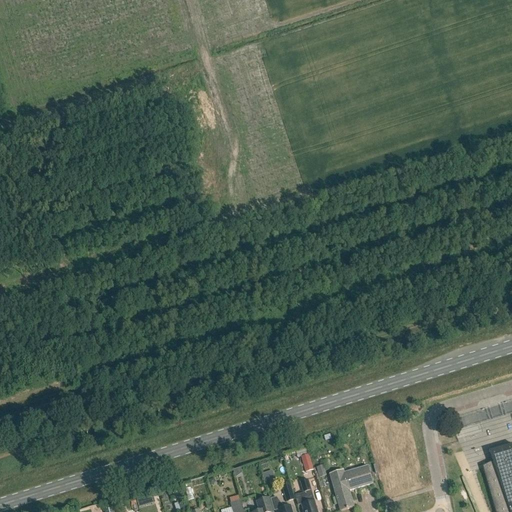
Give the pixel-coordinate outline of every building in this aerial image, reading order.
[(485,469),(483,470),(484,472),(485,476),(494,510),(494,511),(511,511),(511,445),(493,451),(489,452),(494,466),(490,468),(489,468),(488,468),(487,468),(487,469),(486,469),(485,469)] [(309,455),(301,458),(306,473),(313,471),(309,455)] [(267,461),(260,463),(262,470),(269,468),(267,461)] [(320,478),(326,477),(323,466),(317,468),(320,478)] [(341,511),(354,508),(350,496),(355,495),(356,492),(355,490),(373,485),(368,467),(344,474),(343,471),(330,475),(340,511),(341,511)] [(271,469),(263,472),(266,479),(273,476),(271,469)] [(303,511),(317,511),(314,502),(311,491),(308,481),(300,483),(304,494),(307,504),(302,506),(303,511)] [(282,486),(284,491),(285,498),(287,503),(295,500),(290,483),(282,486)] [(188,501),(194,500),(191,489),(185,491),(188,501)] [(272,511),(269,499),(257,503),(259,511),(272,511)] [(277,499),(271,501),(274,511),(276,511),(292,511),(291,507),(284,509),(277,499)] [(243,511),(241,501),(230,504),(232,511),(243,511)] [(186,502),(178,504),(180,511),(188,509),(186,502)]
